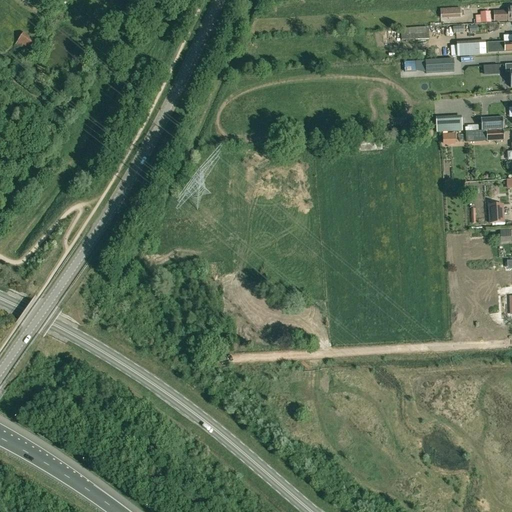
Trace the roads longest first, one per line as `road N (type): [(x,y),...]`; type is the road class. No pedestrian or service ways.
road 1 (tertiary): [(0,371),(142,157),(218,0)]
road 2 (secondary): [(310,511),(144,377),(0,298)]
road 3 (unclassified): [(200,361),(511,340)]
road 4 (motorway): [(118,511),(0,439)]
